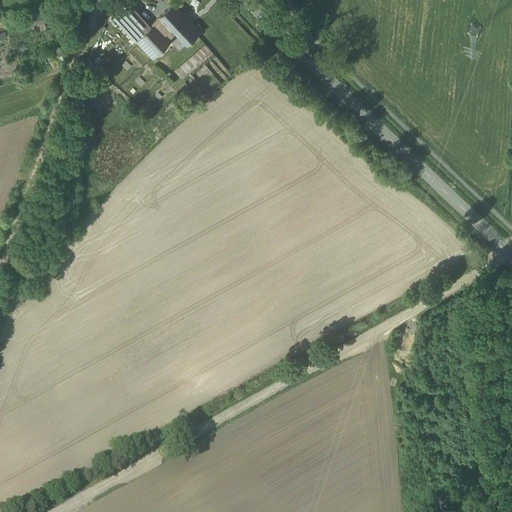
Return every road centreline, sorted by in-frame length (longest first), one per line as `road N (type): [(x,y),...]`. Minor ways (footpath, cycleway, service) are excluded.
road 1 (track): [(53,511),(510,254)]
road 2 (tertiary): [(511,255),(246,0)]
road 3 (track): [(0,281),(102,0)]
